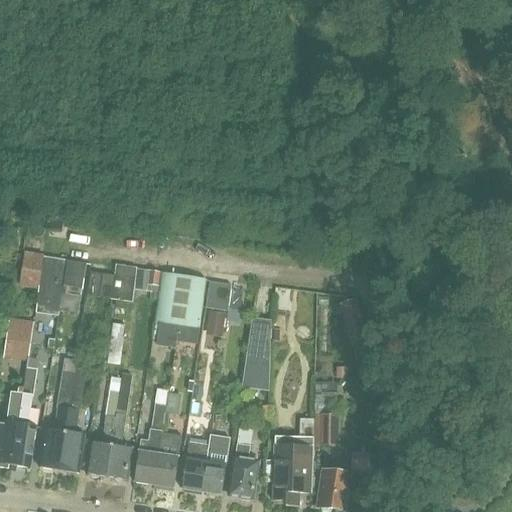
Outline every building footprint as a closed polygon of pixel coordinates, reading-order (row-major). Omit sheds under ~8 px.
[(18,287),(39,290),(43,257),(15,253),(11,283),(19,284),(18,287)] [(61,296),(66,260),(43,257),(39,290),(36,312),(58,315),(61,296)] [(66,260),(63,285),(83,288),(86,263),(66,260)] [(115,267),(114,275),(110,300),(132,303),(134,290),(136,270),(115,267)] [(160,273),(136,270),(134,290),(146,292),(147,286),(158,288),(160,273)] [(87,297),(110,300),(114,275),(90,272),(87,297)] [(159,323),(179,326),(186,278),(164,274),(157,323),(159,323)] [(186,278),(179,326),(201,330),(208,281),(186,278)] [(205,308),(228,312),(232,286),(209,282),(205,308)] [(353,349),(368,344),(356,302),(341,306),(353,349)] [(9,320),(4,358),(27,362),(33,323),(9,320)] [(252,320),(242,387),(269,391),(272,323),(252,320)] [(179,326),(159,323),(156,346),(175,349),(176,346),(179,326)] [(74,374),(59,471),(79,474),(85,436),(75,435),(79,412),(86,368),(76,366),(74,374)] [(347,366),(337,366),(337,378),(347,378),(347,366)] [(27,427),(32,398),(36,371),(27,370),(23,397),(12,467),(30,469),(36,428),(27,427)] [(45,430),(39,468),(59,471),(74,374),(62,372),(56,409),(57,409),(54,431),(45,430)] [(122,380),(107,479),(114,480),(116,483),(120,483),(124,481),(127,482),(131,450),(122,449),(133,376),(123,374),(122,380)] [(99,478),(107,479),(122,380),(112,378),(102,446),(92,444),(87,476),(89,476),(91,479),(96,479),(99,478)] [(167,407),(166,414),(169,414),(176,415),(179,395),(169,394),(168,397),(167,407)] [(314,394),(313,422),(313,447),(339,448),(340,394),(314,394)] [(9,466),(12,467),(23,397),(13,395),(9,424),(0,422),(0,468),(9,470),(9,466)] [(363,402),(363,407),(367,411),(372,411),(376,408),(376,402),(373,399),(367,398),(363,402)] [(139,453),(134,484),(137,484),(140,486),(145,487),(147,486),(154,487),(162,434),(166,414),(167,407),(155,405),(151,430),(150,430),(148,442),(141,441),(139,453)] [(267,461),(266,483),(274,483),(273,502),(286,502),(286,507),(299,508),(300,495),(312,495),(312,470),(312,463),(313,447),(313,422),(299,421),(298,438),(298,443),(284,443),(273,442),(273,462),(267,461)] [(247,463),(251,439),(252,430),(239,428),(229,498),(240,499),(242,502),(248,502),(250,501),(252,501),(255,483),(253,483),(256,464),(247,463)] [(182,437),(162,434),(154,487),(160,488),(162,490),(168,491),(170,489),(174,490),(182,437)] [(206,464),(202,494),(208,495),(210,497),(215,498),(218,496),(221,497),(230,439),(210,436),(209,446),(206,464)] [(186,461),(182,491),(184,492),(186,494),(192,494),(194,493),(202,494),(206,464),(209,446),(189,443),(186,461)] [(353,453),(351,471),(368,473),(370,455),(353,453)] [(350,496),(353,476),(323,471),(318,509),(321,509),(321,511),(332,511),(333,511),(341,511),(344,511),(347,496),(350,496)]
